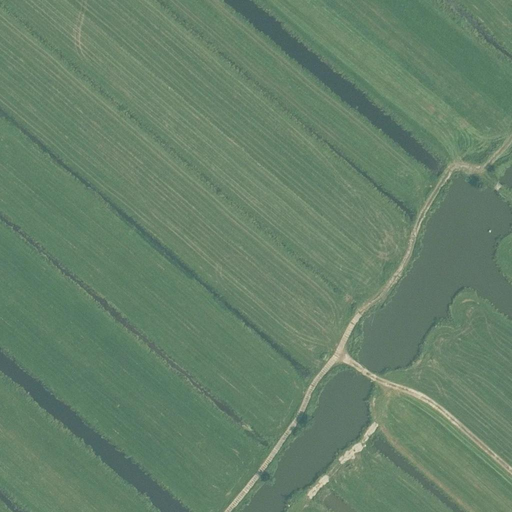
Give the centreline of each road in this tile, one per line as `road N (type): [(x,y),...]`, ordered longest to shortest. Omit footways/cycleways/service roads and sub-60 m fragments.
road 1 (track): [(511,471),(429,398),(373,375),(339,349),(226,511)]
road 2 (track): [(339,349),(406,260),(446,174),(478,170),(511,197)]
